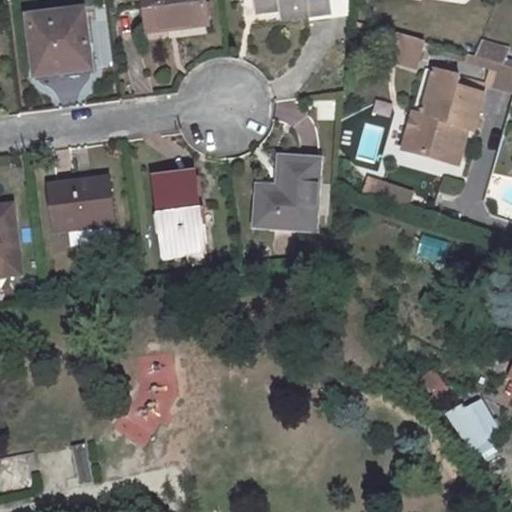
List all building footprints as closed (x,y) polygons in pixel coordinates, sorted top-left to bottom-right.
[(205,21),(203,0),(141,0),(145,34),(167,31),(167,25),(205,21)] [(281,11),(304,9),(305,18),(328,15),(325,0),(253,0),(256,14),(281,11)] [(305,18),(304,9),(281,11),(282,21),(305,18)] [(26,21),(34,78),(89,71),(83,14),(26,21)] [(206,26),(205,21),(167,25),(167,31),(206,26)] [(376,59),(414,70),(422,43),(384,32),(376,59)] [(504,54),(479,47),(474,59),(492,64),(501,66),(504,54)] [(463,67),(489,74),(492,64),(474,59),(466,56),(463,67)] [(511,95),(511,69),(501,66),(492,64),(489,74),(485,87),(511,95)] [(426,71),(413,116),(423,119),(436,73),(426,71)] [(436,73),(423,119),(413,116),(403,153),(425,159),(427,154),(460,162),(465,146),(462,139),(464,132),(473,134),(485,87),(436,73)] [(460,162),(427,154),(425,159),(458,168),(460,162)] [(318,164),(280,161),(277,199),(257,198),(254,228),(312,232),(318,164)] [(466,191),(465,177),(445,178),(446,192),(466,191)] [(183,253),(183,248),(204,245),(195,178),(151,183),(160,256),(183,253)] [(108,181),(55,188),(60,234),(113,228),(108,181)] [(368,181),(363,195),(378,201),(383,186),(368,181)] [(413,196),(383,186),(378,201),(408,211),(413,196)] [(48,188),(53,234),(60,234),(55,188),(48,188)] [(12,208),(0,208),(0,278),(20,276),(12,208)] [(424,234),(418,254),(447,262),(453,242),(424,234)] [(420,380),(434,400),(449,389),(436,369),(420,380)] [(121,437),(168,431),(165,402),(145,404),(145,399),(117,402),(121,437)] [(479,404),(464,412),(461,408),(448,416),(471,450),(500,434),(479,404)] [(90,445),(75,447),(80,485),(95,483),(90,445)]
